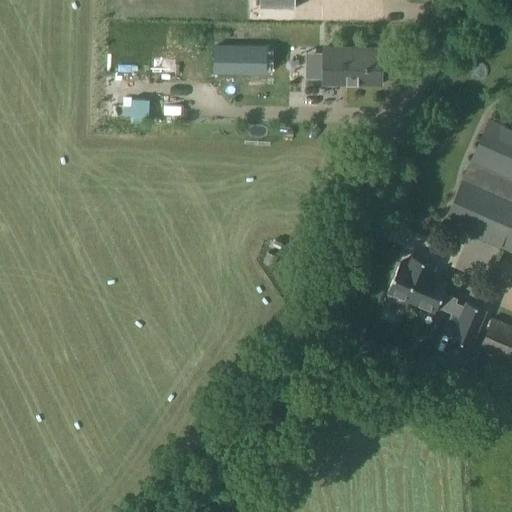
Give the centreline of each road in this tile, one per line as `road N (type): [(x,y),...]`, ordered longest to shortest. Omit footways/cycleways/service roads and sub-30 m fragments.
road 1 (unclassified): [(302,327),(449,0)]
road 2 (unclassified): [(166,511),(302,327)]
road 3 (unclassified): [(511,408),(302,327)]
